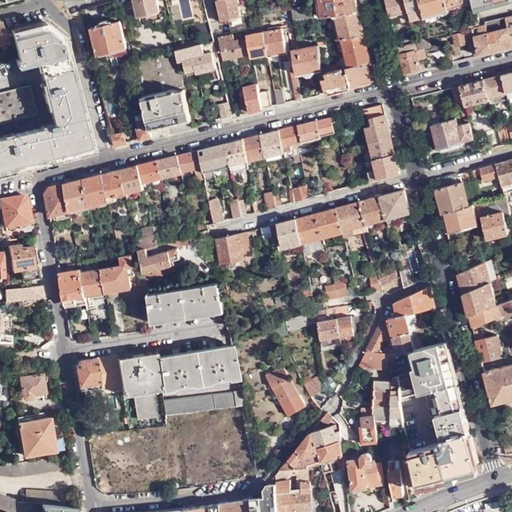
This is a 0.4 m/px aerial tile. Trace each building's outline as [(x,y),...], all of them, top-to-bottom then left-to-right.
[(135,0),(140,17),(140,16),(161,12),(158,0),(135,0)] [(229,18),(231,31),(244,29),(238,4),(236,0),(221,0),(223,8),(219,8),(222,19),(229,18)] [(356,8),(354,0),(320,0),(323,14),(316,16),(316,19),(356,8)] [(410,18),(405,0),(385,0),(389,14),(400,12),(402,20),(410,18)] [(424,15),(420,0),(405,0),(410,18),(411,19),(424,16),(424,15)] [(448,8),(445,0),(420,0),(424,15),(448,8)] [(445,0),(448,8),(474,1),(473,0),(445,0)] [(511,0),(473,0),(474,1),(478,13),(511,3),(511,0)] [(311,20),(316,19),(316,16),(313,6),(293,10),(296,24),(311,20)] [(363,32),(356,8),(316,19),(311,20),(312,24),(325,21),(326,23),(331,22),(335,40),(341,38),(363,32)] [(161,12),(140,16),(142,23),(162,19),(161,12)] [(493,50),(511,44),(504,15),(485,21),(486,24),(493,50)] [(469,20),(470,28),(481,25),(479,18),(469,20)] [(104,23),(93,26),(99,53),(101,59),(127,53),(125,47),(127,47),(121,19),(111,21),(110,19),(107,19),(105,20),(104,23)] [(0,42),(8,40),(7,36),(7,34),(8,31),(8,30),(5,30),(2,20),(0,20),(0,42)] [(264,31),(268,53),(287,49),(283,22),(263,26),(264,31)] [(478,54),(493,50),(486,24),(481,25),(482,30),(474,32),(478,54)] [(470,28),(454,32),(452,32),(455,44),(466,41),(466,40),(473,38),(472,33),(474,32),(482,30),(481,25),(470,28)] [(55,124),(0,138),(0,174),(35,165),(88,152),(91,147),(69,46),(71,45),(69,38),(63,33),(53,36),(50,26),(16,33),(21,57),(19,57),(20,64),(40,59),(55,124)] [(234,32),(239,55),(252,53),(248,33),(247,30),(234,32)] [(252,56),(268,53),(264,31),(248,33),(252,53),(252,56)] [(219,34),(225,60),(230,59),(230,57),(239,55),(234,32),(219,34)] [(370,59),(363,32),(341,38),(344,51),(337,53),(338,59),(346,59),(346,62),(321,68),(321,70),(322,71),(343,66),(370,59)] [(432,44),(430,36),(416,39),(417,42),(418,48),(422,47),(432,44)] [(176,45),(177,50),(203,43),(203,39),(176,45)] [(0,42),(0,49),(10,47),(8,40),(0,42)] [(417,42),(397,46),(398,52),(414,48),(415,50),(419,50),(418,48),(417,42)] [(215,50),(217,50),(216,46),(205,49),(203,43),(177,50),(179,59),(184,58),(187,73),(202,70),(199,54),(215,50)] [(321,70),(321,68),(318,46),(292,50),(295,74),(321,70)] [(414,48),(398,52),(403,73),(420,69),(417,58),(425,57),(422,47),(418,48),(419,50),(415,50),(414,48)] [(177,50),(139,60),(142,76),(139,77),(147,113),(152,131),(192,121),(179,59),(177,50)] [(202,70),(203,76),(208,75),(209,80),(220,77),(215,50),(199,54),(202,70)] [(254,65),(270,62),(270,61),(268,53),(252,56),(254,65)] [(375,79),(370,59),(343,66),(348,86),(375,79)] [(348,86),(343,66),(322,71),(324,92),(348,86)] [(511,69),(501,73),(506,92),(508,97),(511,95),(511,69)] [(506,92),(501,73),(483,77),(488,97),(506,92)] [(293,100),(298,98),(295,76),(290,77),(293,100)] [(488,97),(483,77),(459,84),(464,105),(488,98),(488,97)] [(251,111),(264,107),(261,94),(258,83),(246,86),(247,92),(251,111)] [(464,105),(459,84),(451,86),(455,102),(459,101),(463,115),(467,114),(464,105)] [(27,87),(0,94),(0,122),(32,114),(27,87)] [(243,113),(251,111),(247,92),(240,94),(241,99),(240,99),(243,113)] [(264,107),(271,105),(269,92),(261,94),(264,107)] [(508,97),(506,92),(488,97),(488,98),(489,101),(508,97)] [(225,118),(233,115),(230,102),(221,103),(225,118)] [(381,103),(358,109),(360,118),(363,118),(368,140),(371,139),(389,135),(381,103)] [(141,139),(153,136),(152,131),(147,113),(137,115),(139,127),(138,128),(141,139)] [(333,115),(298,124),(302,140),(321,135),(320,134),(334,131),(332,121),(334,121),(333,115)] [(435,147),(473,137),(469,121),(465,122),(456,124),(453,116),(429,123),(435,147)] [(496,125),(500,142),(509,140),(504,123),(496,125)] [(298,124),(280,129),(283,150),(284,155),(292,153),(290,143),(302,140),(298,124)] [(485,128),(490,145),(500,142),(496,125),(485,128)] [(116,134),(113,135),(115,145),(127,142),(125,132),(122,133),(121,129),(115,131),(116,134)] [(280,129),(262,133),(267,154),(283,150),(280,129)] [(262,133),(244,138),(248,159),(267,154),(262,133)] [(393,151),(389,135),(371,139),(374,156),(393,151)] [(244,138),(229,142),(234,169),(250,166),(248,159),(244,138)] [(203,170),(225,164),(228,174),(233,173),(232,170),(226,142),(206,148),(205,153),(200,155),(203,170)] [(232,170),(234,169),(229,142),(226,142),(232,170)] [(183,172),(195,169),(198,180),(204,179),(204,178),(202,167),(199,149),(179,154),(183,172)] [(398,171),(393,151),(374,156),(365,159),(369,179),(398,171)] [(179,154),(159,160),(162,177),(183,172),(179,154)] [(511,184),(511,156),(496,161),(499,170),(504,187),(511,184)] [(159,160),(139,164),(143,182),(162,177),(159,160)] [(499,170),(496,161),(463,170),(464,173),(472,171),(473,174),(483,171),(483,174),(499,170)] [(126,186),(127,191),(125,192),(126,194),(145,189),(143,182),(139,164),(122,169),(126,186)] [(205,180),(228,174),(225,164),(203,170),(204,178),(205,180)] [(104,174),(108,196),(110,201),(117,199),(116,197),(126,194),(125,192),(127,191),(126,186),(122,169),(104,174)] [(85,178),(89,200),(90,206),(110,201),(108,196),(104,174),(85,178)] [(85,178),(65,183),(70,211),(90,206),(89,200),(85,178)] [(461,179),(433,187),(440,211),(468,203),(461,179)] [(70,211),(65,183),(51,186),(47,192),(51,215),(70,211)] [(304,184),(290,187),(292,200),(307,196),(304,184)] [(385,216),(409,210),(403,187),(379,193),(385,216)] [(277,204),(274,189),(266,190),(269,206),(277,204)] [(508,209),(504,192),(478,200),(487,235),(510,228),(505,210),(508,209)] [(379,193),(358,199),(365,221),(385,216),(379,193)] [(33,226),(28,196),(24,195),(1,197),(6,226),(18,225),(19,229),(23,231),(29,230),(33,226)] [(213,222),(222,220),(219,203),(217,203),(216,197),(207,199),(208,204),(209,204),(213,222)] [(232,198),(236,216),(237,215),(241,214),(238,197),(232,198)] [(342,228),(344,234),(366,229),(365,221),(358,199),(336,205),(342,228)] [(468,203),(440,211),(441,213),(446,230),(477,221),(472,202),(468,203)] [(315,211),(322,234),(342,228),(336,205),(315,211)] [(315,211),(296,216),(301,239),(304,253),(311,251),(308,241),(311,240),(310,237),(322,234),(315,211)] [(270,223),(273,237),(275,236),(281,235),(283,243),(301,239),(296,216),(270,223)] [(385,216),(365,221),(366,229),(383,224),(387,223),(385,216)] [(143,234),(155,231),(154,224),(154,223),(141,227),(143,234)] [(270,223),(261,225),(264,238),(273,237),(270,223)] [(389,249),(394,248),(387,223),(383,224),(389,249)] [(246,229),(213,239),(217,258),(222,257),(223,260),(245,255),(244,252),(251,250),(246,229)] [(143,234),(136,236),(139,247),(145,245),(158,242),(155,231),(143,234)] [(189,234),(176,237),(174,238),(175,241),(179,240),(180,244),(190,241),(189,234)] [(12,238),(4,239),(4,245),(9,245),(14,269),(22,268),(24,280),(42,277),(40,264),(35,265),(32,245),(21,246),(20,243),(16,244),(15,241),(13,241),(12,238)] [(147,253),(145,245),(139,247),(144,268),(172,262),(171,259),(180,257),(181,257),(178,246),(147,253)] [(131,248),(122,251),(124,258),(102,263),(107,292),(131,287),(129,276),(135,274),(131,248)] [(183,269),(180,257),(171,259),(172,262),(144,268),(146,277),(183,269)] [(490,282),(483,260),(457,271),(462,291),(490,282)] [(87,296),(107,292),(102,263),(82,268),(87,296)] [(378,271),(379,273),(382,285),(398,278),(395,266),(378,271)] [(400,268),(405,287),(421,278),(420,276),(413,278),(410,266),(400,268)] [(88,304),(87,296),(82,268),(61,273),(67,304),(79,302),(79,306),(88,304)] [(372,290),(383,288),(382,285),(379,273),(368,276),(372,290)] [(7,281),(8,289),(22,287),(21,280),(7,281)] [(220,281),(150,293),(153,319),(224,306),(220,281)] [(335,283),(338,296),(349,294),(345,281),(335,283)] [(490,282),(462,291),(467,313),(496,303),(490,282)] [(329,298),(338,296),(335,283),(325,285),(329,298)] [(395,302),(399,314),(406,312),(429,306),(434,304),(429,283),(395,302)] [(8,300),(45,297),(43,285),(22,287),(8,289),(8,300)] [(259,294),(263,303),(273,302),(271,292),(259,294)] [(496,303),(467,313),(470,322),(471,325),(499,315),(496,303)] [(339,316),(351,314),(349,304),(341,306),(328,308),(330,313),(338,312),(339,316)] [(8,315),(8,308),(1,308),(1,313),(0,313),(0,340),(0,334),(1,334),(2,315),(8,315)] [(319,319),(339,316),(338,312),(330,313),(328,308),(317,309),(318,316),(319,317),(319,319)] [(288,329),(309,323),(308,321),(319,317),(318,316),(317,309),(285,319),(288,329)] [(389,317),(389,320),(393,334),(408,330),(410,329),(406,312),(399,314),(389,317)] [(350,339),(354,340),(357,333),(358,332),(354,314),(351,314),(339,316),(344,340),(350,339)] [(324,343),(344,340),(339,316),(319,319),(324,343)] [(381,322),(367,349),(395,351),(397,351),(393,334),(389,320),(381,322)] [(422,333),(441,328),(439,321),(420,326),(422,333)] [(472,329),(480,360),(502,352),(495,331),(482,335),(480,330),(475,332),(474,329),(472,329)] [(393,334),(397,351),(420,345),(419,340),(415,338),(410,339),(408,330),(393,334)] [(395,351),(394,362),(393,380),(392,398),(399,396),(420,391),(419,389),(422,389),(448,382),(447,376),(453,375),(444,339),(420,345),(397,351),(395,351)] [(237,372),(232,345),(158,357),(161,384),(178,382),(179,383),(184,382),(184,381),(215,376),(216,377),(221,377),(221,375),(237,372)] [(367,349),(357,370),(365,371),(365,365),(388,367),(389,362),(394,362),(395,351),(367,349)] [(161,384),(158,357),(158,351),(118,358),(122,383),(129,429),(165,426),(164,418),(164,415),(163,401),(161,384)] [(97,357),(102,386),(122,383),(118,358),(117,354),(97,357)] [(81,389),(102,386),(97,357),(83,359),(80,362),(77,366),(81,389)] [(511,360),(483,369),(491,401),(511,394),(511,360)] [(42,366),(21,369),(22,375),(21,374),(24,399),(35,397),(35,393),(47,392),(44,372),(43,372),(42,366)] [(299,396),(284,367),(268,376),(283,404),(299,396)] [(304,382),(311,395),(327,387),(320,374),(304,382)] [(375,380),(374,406),(362,407),(362,414),(365,414),(375,413),(377,413),(379,413),(379,418),(391,419),(391,418),(392,398),(393,380),(375,380)] [(455,380),(448,382),(422,389),(423,393),(424,396),(438,393),(440,401),(426,404),(428,410),(427,411),(428,414),(435,412),(461,405),(455,380)] [(164,415),(202,411),(235,406),(244,405),(241,390),(163,401),(164,415)] [(391,419),(391,422),(403,421),(399,396),(392,398),(391,418),(391,419)] [(477,465),(461,405),(435,412),(442,440),(409,449),(409,451),(419,488),(428,484),(427,482),(439,479),(439,478),(462,472),(461,469),(477,465)] [(328,411),(321,419),(325,423),(333,415),(328,411)] [(31,413),(18,415),(24,453),(56,449),(51,416),(32,418),(31,413)] [(361,425),(362,442),(378,441),(377,413),(375,413),(365,414),(362,414),(363,425),(361,425)] [(86,419),(87,429),(108,427),(107,417),(86,419)] [(314,428),(311,431),(314,432),(319,455),(324,475),(330,474),(338,511),(350,511),(344,459),(344,456),(343,448),(340,429),(337,429),(336,423),(314,428)] [(311,431),(282,468),(303,467),(309,466),(309,476),(314,476),(314,466),(318,465),(319,475),(324,475),(319,455),(314,432),(311,431)] [(397,442),(390,442),(389,453),(398,453),(397,442)] [(419,488),(409,451),(404,453),(402,443),(400,444),(403,467),(404,467),(409,484),(414,483),(416,489),(419,488)] [(382,461),(376,462),(375,454),(371,451),(367,451),(364,454),(365,457),(360,457),(358,446),(343,448),(344,456),(344,459),(352,458),(356,486),(385,483),(382,461)] [(14,461),(0,459),(0,472),(16,474),(31,473),(66,468),(64,455),(16,461),(14,461)] [(391,495),(393,495),(402,493),(399,467),(394,468),(395,458),(389,459),(388,475),(391,495)] [(289,478),(278,479),(280,509),(312,506),(310,488),(309,476),(309,466),(303,467),(303,473),(304,489),(300,489),(293,489),(292,478),(289,478)] [(282,468),(277,474),(278,479),(289,478),(289,473),(299,473),(303,473),(303,467),(282,468)] [(253,498),(254,511),(279,511),(280,509),(278,479),(277,474),(267,487),(268,496),(253,498)] [(310,488),(312,506),(311,511),(320,511),(320,503),(317,494),(317,488),(310,488)] [(24,500),(70,505),(67,493),(26,489),(24,500)] [(11,511),(17,496),(0,490),(0,508),(10,511),(11,511)] [(230,501),(223,502),(223,511),(254,511),(253,498),(245,499),(245,504),(231,506),(230,501)] [(24,500),(20,499),(15,511),(79,511),(80,506),(70,505),(24,500)] [(223,511),(223,502),(187,507),(186,511),(223,511)]
